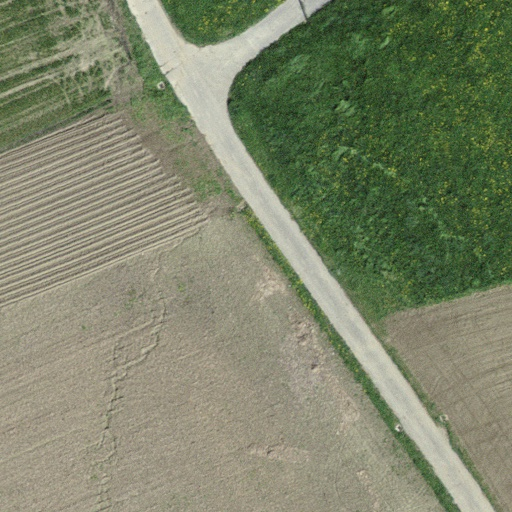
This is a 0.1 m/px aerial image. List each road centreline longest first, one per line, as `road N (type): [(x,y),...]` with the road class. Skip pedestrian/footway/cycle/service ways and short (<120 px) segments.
road 1 (track): [(476,511),(224,142),(144,0)]
road 2 (track): [(190,84),(307,0)]
